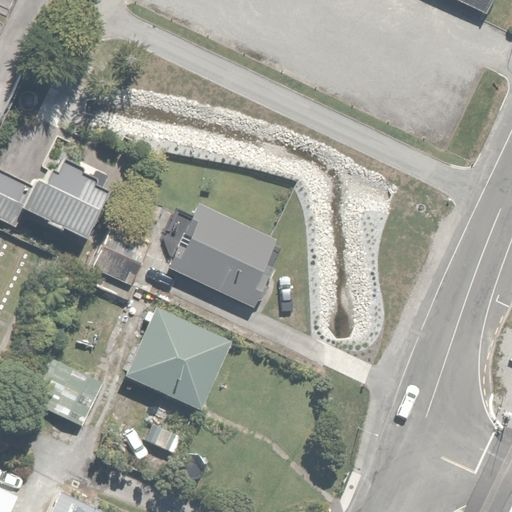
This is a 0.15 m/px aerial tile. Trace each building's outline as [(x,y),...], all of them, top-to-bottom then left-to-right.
[(461,0),(485,11),(490,0),(461,0)] [(0,170),(0,220),(15,228),(22,213),(78,241),(110,175),(78,160),(74,167),(56,158),(52,168),(48,165),(40,181),(30,176),(27,183),(0,170)] [(173,247),(164,265),(247,305),(278,241),(195,201),(181,229),(188,233),(180,251),(173,247)] [(147,243),(106,224),(87,267),(128,285),(147,243)] [(227,341),(152,306),(121,374),(130,378),(124,391),(151,403),(155,394),(195,412),(227,341)] [(50,358),(42,373),(29,367),(18,388),(31,395),(29,398),(79,423),(100,384),(50,358)] [(165,474),(180,433),(149,422),(149,424),(144,436),(137,433),(127,460),(165,474)] [(105,511),(56,489),(45,511),(105,511)]
